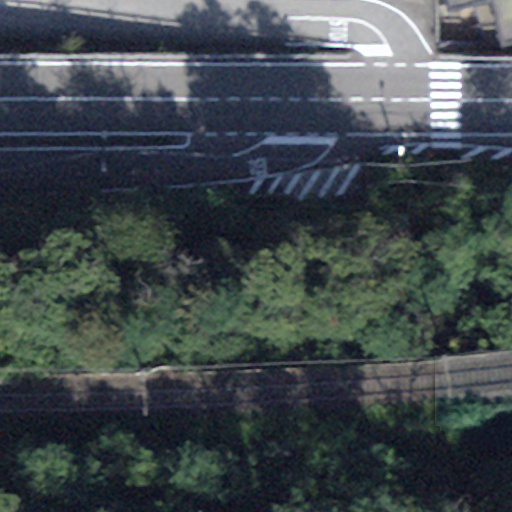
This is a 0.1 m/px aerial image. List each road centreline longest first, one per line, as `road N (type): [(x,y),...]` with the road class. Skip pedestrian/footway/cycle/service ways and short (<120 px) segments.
road 1 (unclassified): [(386,97),(370,37),(353,21),(327,15),(0,14)]
road 2 (tertiary): [(274,97),(245,140),(192,168),(0,171)]
road 3 (primary): [(0,98),(274,97)]
road 4 (primary): [(386,97),(511,96)]
